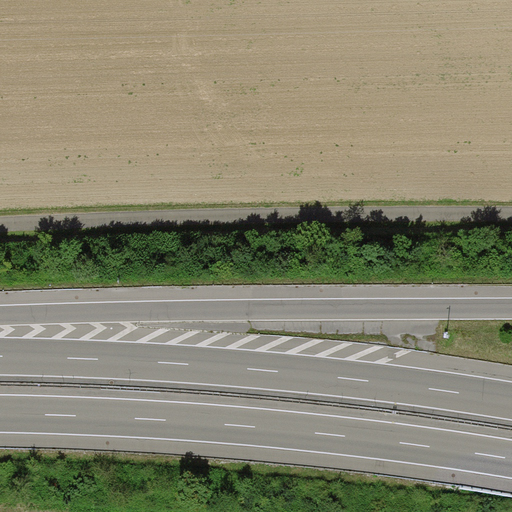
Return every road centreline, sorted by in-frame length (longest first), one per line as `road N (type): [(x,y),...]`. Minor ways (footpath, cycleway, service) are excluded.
road 1 (motorway): [(0,413),(241,425),(511,460)]
road 2 (motorway): [(511,400),(249,367),(0,354)]
road 3 (motorway): [(511,308),(0,319)]
road 4 (track): [(0,228),(511,217)]
